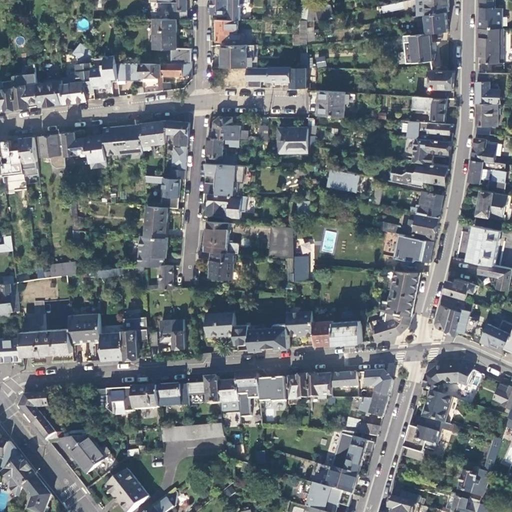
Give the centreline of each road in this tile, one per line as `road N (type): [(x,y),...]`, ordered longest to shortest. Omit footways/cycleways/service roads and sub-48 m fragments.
road 1 (residential): [(416,350),(38,376),(0,388)]
road 2 (residential): [(468,0),(461,165),(416,350)]
road 3 (residential): [(201,105),(0,127)]
road 4 (residential): [(187,277),(201,105)]
road 5 (residential): [(416,350),(370,511)]
road 6 (tertiary): [(0,400),(82,506)]
